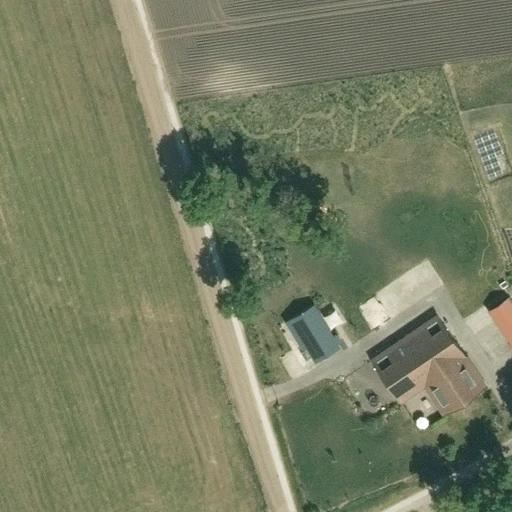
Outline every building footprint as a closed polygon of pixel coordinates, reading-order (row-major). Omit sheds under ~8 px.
[(481,155),(466,166),(475,178),(490,168),(481,155)] [(418,238),(480,194),(460,166),(398,210),(418,238)] [(488,198),(504,184),(497,176),(481,190),(488,198)] [(264,229),(279,276),(314,265),(298,218),(264,229)] [(357,240),(399,312),(423,299),(377,220),(363,227),(367,234),(357,240)] [(511,241),(484,260),(511,301),(511,241)] [(350,275),(325,291),(354,335),(379,318),(350,275)] [(469,313),(491,299),(479,280),(457,294),(469,313)] [(313,360),(337,346),(312,305),(288,319),(313,360)] [(444,413),(483,385),(436,317),(372,360),(399,400),(424,384),(444,413)]
